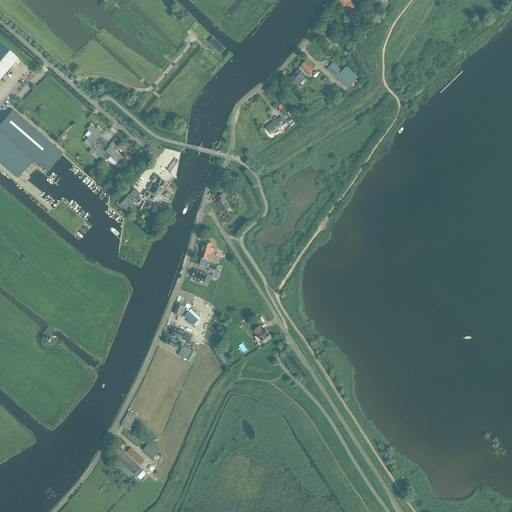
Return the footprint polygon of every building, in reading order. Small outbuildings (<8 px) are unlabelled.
[(349,0),(336,0),(350,13),(356,7),(349,0)] [(192,25),(190,28),(193,31),(194,32),(196,33),(198,31),(195,28),(192,25)] [(332,34),(330,33),(323,29),(319,36),(326,40),(327,38),(329,39),(332,34)] [(211,36),(207,41),(223,57),(229,52),(211,36)] [(323,39),(321,42),(325,45),(324,46),(329,49),(332,45),(323,39)] [(0,78),(18,58),(0,43),(0,78)] [(309,74),(315,67),(306,59),(300,67),(309,74)] [(333,63),(327,69),(348,88),(358,77),(346,67),(342,71),(333,63)] [(298,69),(289,79),(295,85),(298,87),(303,81),(301,79),(304,75),(298,69)] [(326,78),(323,82),(328,86),(332,90),(335,86),(326,78)] [(33,160),(47,172),(63,153),(12,110),(0,124),(0,163),(18,178),(33,160)] [(277,120),(266,127),(271,134),(274,132),(275,133),(278,131),(283,128),(283,129),(288,126),(284,121),(281,116),(277,120)] [(92,134),(84,143),(91,149),(96,143),(95,142),(101,134),(100,134),(102,131),(98,127),(96,129),(91,125),(87,129),(92,134)] [(116,138),(112,143),(116,146),(121,142),(116,138)] [(91,150),(89,153),(92,155),(94,153),(98,156),(102,159),(104,157),(107,154),(105,152),(103,150),(96,144),(96,143),(91,149),(91,150)] [(104,157),(102,159),(107,159),(110,157),(118,164),(121,164),(122,164),(124,162),(124,161),(124,159),(123,158),(116,146),(112,143),(105,152),(107,154),(104,157)] [(147,149),(158,158),(162,153),(151,144),(147,149)] [(146,191),(143,196),(147,199),(144,197),(143,199),(146,201),(146,203),(145,206),(146,206),(145,208),(146,208),(151,211),(152,208),(154,205),(151,203),(152,201),(153,202),(157,197),(156,197),(157,195),(159,196),(161,192),(163,194),(162,195),(167,198),(170,193),(165,190),(164,189),(163,191),(162,190),(163,189),(166,182),(158,178),(159,176),(155,174),(151,181),(153,182),(147,191),(146,191)] [(120,204),(124,208),(126,209),(128,211),(130,208),(129,207),(135,200),(138,203),(142,199),(133,191),(130,195),(129,194),(120,204)] [(222,212),(228,208),(230,207),(224,198),(225,197),(223,193),(217,197),(219,200),(216,202),(222,212)] [(212,243),(204,241),(202,248),(201,248),(199,258),(203,259),(201,266),(206,268),(206,267),(207,263),(210,252),(211,253),(213,248),(211,247),(212,243)] [(199,283),(200,281),(205,283),(208,274),(195,270),(192,278),(195,280),(195,282),(199,283)] [(177,304),(173,313),(180,316),(181,313),(185,315),(184,316),(188,320),(186,321),(189,324),(191,323),(193,325),(196,322),(198,320),(191,313),(189,311),(188,311),(189,309),(188,309),(184,307),(177,304)] [(191,309),(189,311),(198,320),(200,318),(203,314),(195,308),(192,311),(191,309)] [(183,339),(186,333),(173,327),(170,334),(183,339)] [(264,338),(269,335),(264,329),(262,331),(259,327),(254,331),(257,335),(254,336),(259,342),(261,340),(262,342),(265,340),(264,338)] [(181,342),(173,339),(174,337),(170,336),(170,337),(167,344),(179,349),(181,342)] [(184,348),(182,347),(178,355),(187,359),(190,352),(183,349),(184,348)] [(192,350),(187,360),(190,362),(195,352),(192,350)] [(121,425),(127,429),(130,431),(131,429),(129,428),(136,416),(129,411),(121,425)] [(149,442),(143,450),(153,458),(156,453),(157,453),(159,449),(149,442)] [(139,466),(127,454),(121,450),(121,451),(117,448),(111,455),(112,455),(111,456),(114,458),(114,457),(120,462),(117,466),(129,477),(139,466)] [(144,460),(130,448),(127,452),(140,464),(144,460)]
